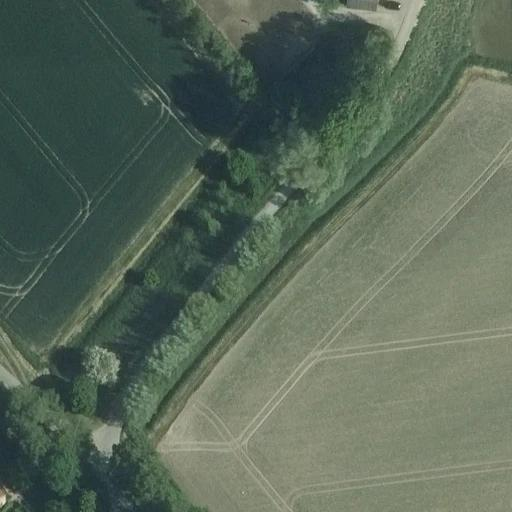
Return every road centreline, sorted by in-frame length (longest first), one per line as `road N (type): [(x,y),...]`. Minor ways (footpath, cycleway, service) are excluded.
road 1 (unclassified): [(89,455),(220,280),(363,114),(411,30),(417,0)]
road 2 (unclassified): [(89,455),(0,371)]
